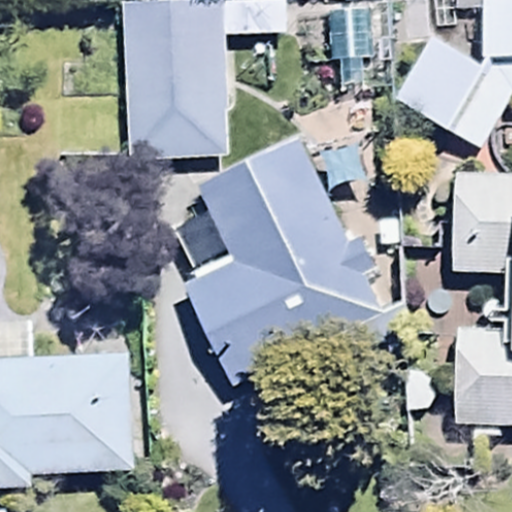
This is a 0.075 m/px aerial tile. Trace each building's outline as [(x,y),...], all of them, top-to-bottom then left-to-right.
[(477,152),(511,95),(511,94),(511,0),(481,0),(483,71),(430,40),(393,103),(477,152)] [(286,4),(122,8),(125,107),(132,107),(133,158),(187,157),(186,124),(229,123),(228,43),(287,42),(286,4)] [(370,14),(328,16),(330,76),(372,74),(370,14)] [(356,242),(344,247),(293,142),(197,188),(234,264),(184,288),(236,395),(393,319),(356,242)] [(460,333),(458,431),(511,431),(511,177),(454,177),(453,277),(509,277),(509,311),(492,310),(491,333),(460,333)] [(0,491),(32,491),(31,476),(134,473),(130,360),(24,364),(23,322),(0,323),(0,491)]
